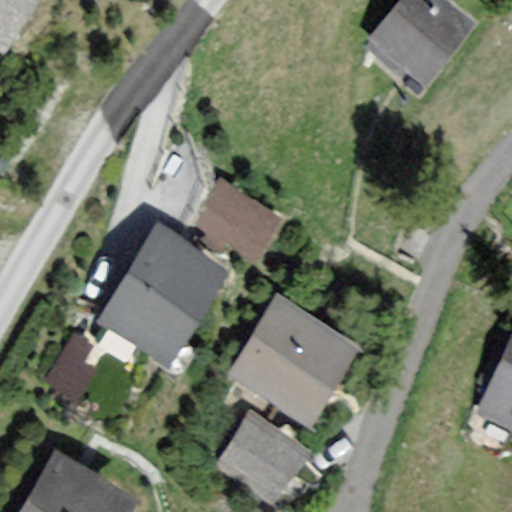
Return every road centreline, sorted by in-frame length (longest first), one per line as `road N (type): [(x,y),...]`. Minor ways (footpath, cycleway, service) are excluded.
road 1 (residential): [(511,153),(449,246),(371,463),(362,511)]
road 2 (residential): [(0,307),(96,139),(207,0)]
